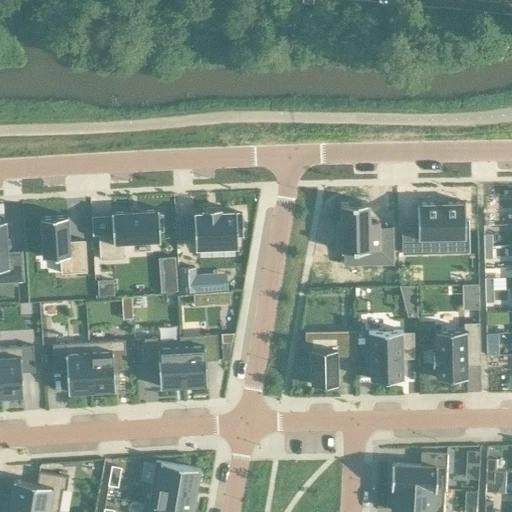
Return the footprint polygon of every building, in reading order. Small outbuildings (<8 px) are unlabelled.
[(500,184),(483,185),(484,198),(501,198),(500,184)] [(402,254),(435,253),(469,252),(469,231),(468,231),(468,219),(465,219),(465,201),(464,201),(464,202),(418,203),(418,202),(417,202),(417,226),(402,226),(402,254)] [(367,202),(335,203),(336,247),(368,246),(368,248),(380,248),(380,222),(368,223),(367,202)] [(237,213),(236,210),(221,211),(220,207),(203,208),(203,211),(194,212),(195,240),(244,238),(243,212),(237,213)] [(112,210),(112,214),(113,232),(99,233),(99,234),(100,258),(124,257),(123,241),(159,239),(159,240),(160,240),(160,230),(164,230),(163,213),(159,213),(159,208),(157,208),(157,209),(113,212),(113,210),(112,210)] [(41,216),(43,256),(59,255),(60,273),(87,271),(85,241),(69,242),(68,215),(41,216)] [(0,281),(24,280),(22,252),(7,253),(5,220),(7,220),(7,219),(0,219),(0,281)] [(484,246),(493,246),(492,234),(484,234),(484,246)] [(493,258),(493,246),(484,246),(485,258),(493,258)] [(162,292),(178,290),(175,256),(160,258),(162,292)] [(213,289),(212,273),(195,274),(195,266),(181,267),(182,291),(213,289)] [(485,289),(494,289),(493,277),(485,277),(485,289)] [(113,294),(113,280),(98,280),(98,295),(113,294)] [(463,284),(463,308),(479,308),(479,283),(463,284)] [(494,301),(494,289),(485,289),(486,301),(494,301)] [(230,290),(193,292),(194,305),(231,303),(230,290)] [(467,375),(467,363),(479,363),(481,363),(480,321),(465,322),(465,329),(435,329),(435,330),(436,330),(436,348),(434,348),(432,348),(433,366),(434,366),(434,365),(437,365),(437,376),(436,376),(436,377),(468,377),(468,375),(467,375)] [(311,384),(338,383),(337,355),(356,355),(356,329),(305,330),(306,349),(310,349),(311,384)] [(404,377),(403,377),(402,358),(402,356),(405,353),(413,352),(413,357),(414,357),(414,331),(404,332),(402,332),(402,331),(403,330),(369,330),(369,331),(370,331),(370,350),(366,350),(367,367),(371,367),(371,377),(370,377),(370,378),(404,378),(404,377)] [(221,332),(222,342),(233,341),(235,332),(221,332)] [(217,333),(181,335),(184,385),(207,383),(206,360),(219,359),(217,333)] [(184,385),(181,335),(180,335),(180,340),(158,341),(157,336),(145,337),(146,363),(159,363),(160,386),(184,385)] [(125,339),(89,341),(92,390),(116,389),(114,365),(127,365),(125,339)] [(92,390),(89,341),(53,343),(54,369),(67,368),(68,392),(92,390)] [(0,346),(0,393),(0,396),(24,395),(22,371),(35,370),(33,344),(0,346)] [(480,462),(480,450),(468,450),(468,462),(480,462)] [(391,486),(446,489),(447,452),(422,451),(421,464),(392,462),(391,486)] [(487,458),(486,470),(495,470),(495,458),(487,458)] [(152,482),(196,489),(200,467),(156,460),(152,482)] [(110,475),(120,476),(122,466),(112,465),(110,475)] [(10,502),(59,510),(63,489),(67,489),(69,475),(39,470),(37,483),(14,479),(10,502)] [(495,470),(486,470),(486,482),(494,482),(495,470)] [(118,486),(120,476),(110,475),(108,485),(118,486)] [(196,489),(152,482),(149,503),(193,511),(196,489)] [(418,511),(443,511),(444,489),(446,489),(391,486),(391,487),(392,487),(391,509),(419,511),(418,511)] [(485,501),(484,511),(492,511),(493,501),(485,501)] [(58,511),(59,510),(10,502),(8,511),(58,511)] [(144,502),(142,511),(192,511),(193,511),(149,503),(144,502)]
